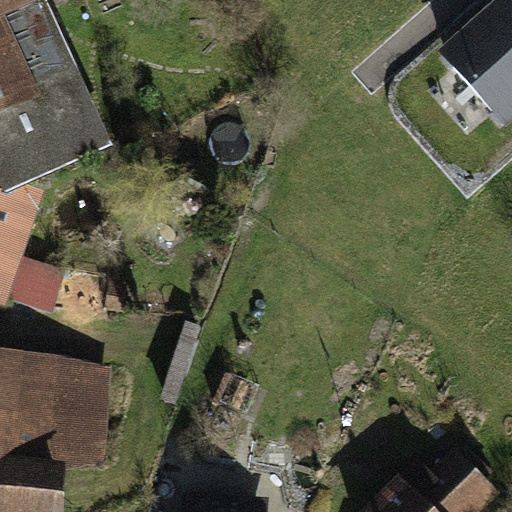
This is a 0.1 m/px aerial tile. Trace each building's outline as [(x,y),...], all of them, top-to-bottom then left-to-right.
[(0,196),(0,193),(107,145),(41,0),(0,0),(0,298),(3,299),(34,207),(0,196)] [(511,1),(448,59),(502,119),(511,109),(511,1)] [(203,328),(187,323),(163,398),(179,403),(203,328)] [(0,511),(42,511),(48,427),(0,424),(0,511)] [(395,487),(398,492),(378,511),(474,511),(493,494),(455,455),(431,479),(417,466),(395,487)]
